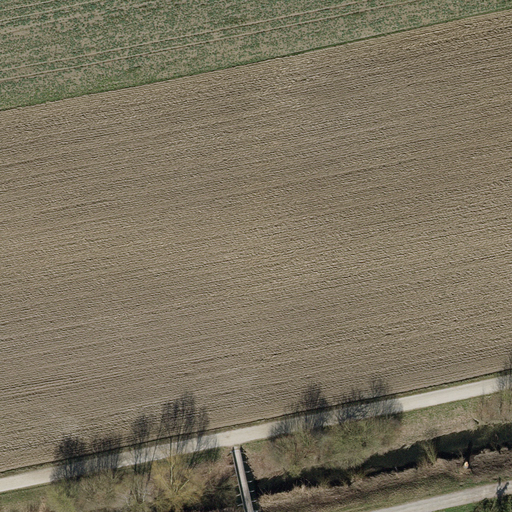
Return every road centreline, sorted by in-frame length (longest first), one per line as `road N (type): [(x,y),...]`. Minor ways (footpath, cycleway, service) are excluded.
road 1 (track): [(0,484),(511,380)]
road 2 (track): [(511,485),(392,511)]
